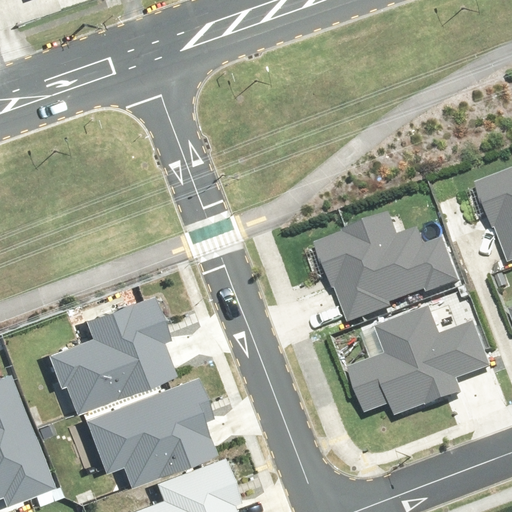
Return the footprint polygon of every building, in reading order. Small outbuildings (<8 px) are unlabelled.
[(511,169),(485,179),(511,252),(511,169)] [(392,219),(325,243),(353,320),(400,303),(397,297),(428,286),(431,292),(466,279),(448,232),(428,239),(423,226),(398,235),(392,219)] [(174,322),(160,287),(89,314),(95,328),(46,346),(59,378),(65,378),(75,404),(172,366),(157,328),(174,322)] [(390,352),(352,367),(370,413),(396,403),(400,412),(459,389),(453,373),(489,359),(475,323),(442,336),(431,309),(381,328),(390,352)] [(0,497),(0,498),(47,481),(7,370),(0,372),(0,497)] [(191,377),(74,417),(92,469),(110,463),(117,484),(202,455),(189,416),(203,411),(191,377)] [(240,490),(226,455),(155,482),(161,496),(118,511),(228,511),(223,497),(240,490)]
